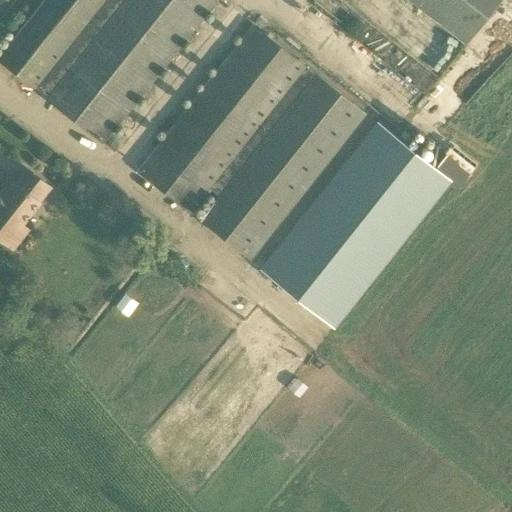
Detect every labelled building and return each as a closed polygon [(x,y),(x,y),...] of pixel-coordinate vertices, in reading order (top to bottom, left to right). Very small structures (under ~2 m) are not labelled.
[(43,0),(0,60),(0,62),(78,119),(82,114),(88,119),(92,114),(102,121),(116,101),(123,106),(130,96),(140,104),(215,0),(43,0)] [(409,0),(465,45),(500,0),(409,0)] [(250,23),(138,172),(255,259),(367,110),(250,23)] [(261,270),(339,328),(448,182),(458,190),(477,165),(452,146),(437,166),(374,119),(261,270)] [(9,178),(0,189),(0,239),(6,244),(39,202),(50,187),(28,169),(17,184),(9,178)]
